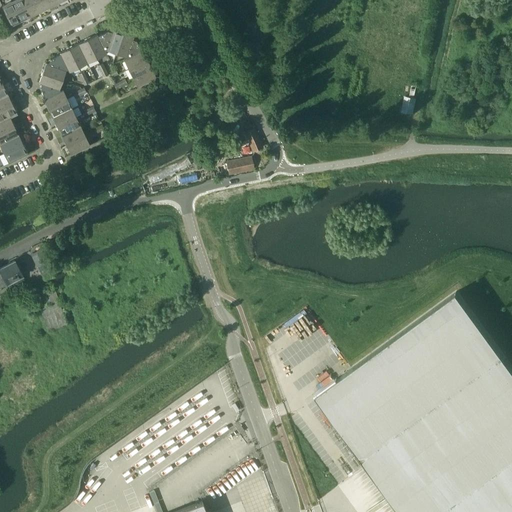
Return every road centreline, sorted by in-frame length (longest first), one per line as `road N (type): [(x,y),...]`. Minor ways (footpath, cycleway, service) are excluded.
road 1 (unclassified): [(0,257),(57,226),(180,193)]
road 2 (unclassified): [(235,357),(231,323),(221,314),(180,193)]
road 3 (tertiary): [(289,511),(235,357)]
road 4 (residential): [(188,0),(254,113)]
